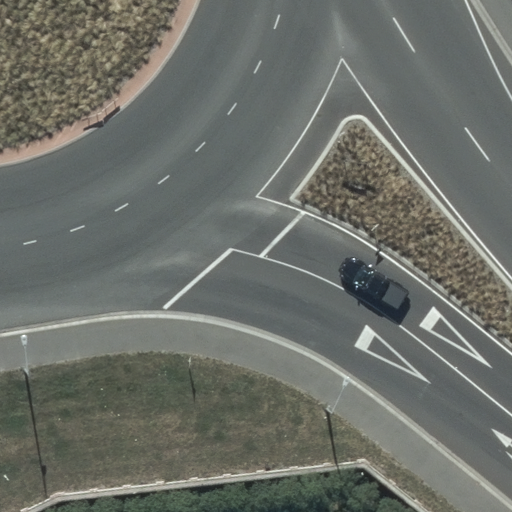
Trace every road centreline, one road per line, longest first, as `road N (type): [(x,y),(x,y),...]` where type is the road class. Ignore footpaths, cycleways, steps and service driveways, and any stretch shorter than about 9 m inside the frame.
road 1 (secondary): [(511,412),(330,281),(230,248),(83,233)]
road 2 (secondary): [(273,0),(227,112),(139,202),(83,233)]
road 3 (secondary): [(372,0),(511,191)]
